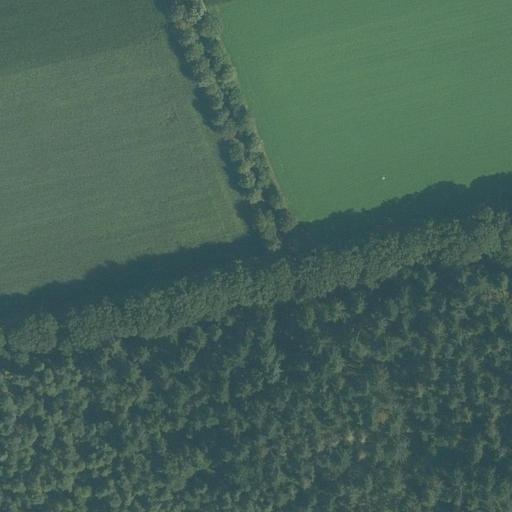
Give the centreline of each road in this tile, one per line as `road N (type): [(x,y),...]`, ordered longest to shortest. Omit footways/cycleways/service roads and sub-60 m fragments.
road 1 (track): [(0,327),(511,207)]
road 2 (track): [(290,259),(184,0)]
